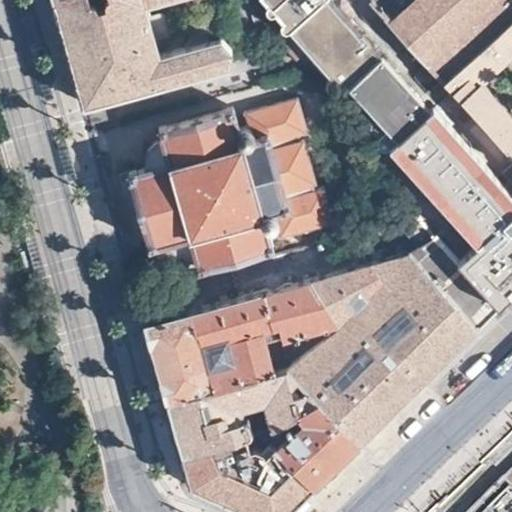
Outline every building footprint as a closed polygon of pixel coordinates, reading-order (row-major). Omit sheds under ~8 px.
[(54,0),(68,47),(84,103),(231,62),(233,50),(204,21),(183,46),(159,53),(155,39),(150,17),(146,1),(150,0),(54,0)] [(270,0),(269,2),(268,4),(267,6),(268,8),(269,10),(272,11),(274,11),(277,9),(283,16),(282,19),(282,21),(282,23),(283,25),(285,27),(287,28),(290,28),(293,27),(322,0),(270,0)] [(312,47),(348,15),(337,3),(334,0),(322,0),(293,27),(312,47)] [(511,0),(373,0),(441,76),(511,8),(511,0)] [(511,8),(441,76),(511,152),(511,8)] [(150,17),(155,39),(168,36),(162,14),(150,17)] [(347,88),(350,85),(383,55),(348,15),(312,47),(330,68),(326,72),(324,75),(323,77),(322,80),(323,83),(326,86),(328,89),(331,90),(334,90),(338,89),(341,86),(345,84),(347,88)] [(350,85),(386,125),(419,96),(383,55),(350,85)] [(233,104),(160,125),(164,140),(160,142),(156,144),(154,146),(152,150),(151,153),(151,157),(152,160),(152,161),(129,168),(140,206),(151,246),(174,240),(175,242),(176,245),(178,247),(180,249),(182,250),(185,252),(187,252),(189,252),(192,252),(195,251),(200,268),(273,247),(267,226),(275,223),(279,236),(333,220),(322,184),(314,187),(312,180),(315,179),(303,137),(300,138),(299,133),(307,130),(298,95),(245,110),(249,124),(239,126),(233,104)] [(396,154),(399,158),(445,116),(434,104),(395,138),(403,147),(396,154)] [(511,284),(511,161),(460,107),(401,163),(441,204),(429,220),(499,298),(511,284)] [(58,135),(71,178),(78,176),(66,133),(58,135)] [(387,145),(396,154),(403,147),(395,138),(387,145)] [(34,240),(24,205),(17,207),(26,242),(36,278),(45,276),(37,250),(34,240)] [(419,245),(435,235),(417,217),(408,219),(401,227),(419,245)] [(400,223),(347,238),(349,249),(403,234),(401,227),(400,223)] [(338,320),(299,383),(297,385),(355,445),(377,424),(432,370),(446,356),(497,305),(478,284),(455,258),(435,235),(419,245),(412,250),(311,277),(338,320)] [(95,270),(107,313),(114,311),(102,268),(95,270)] [(311,277),(146,320),(157,360),(168,397),(288,364),(299,383),(338,320),(311,277)] [(175,425),(183,453),(251,433),(245,408),(266,402),(272,427),(297,385),(299,383),(288,364),(168,397),(175,425)] [(355,445),(297,385),(272,427),(262,429),(314,484),(336,463),(355,445)] [(257,511),(285,511),(314,484),(262,429),(251,433),(183,453),(187,467),(192,483),(193,485),(257,511)] [(511,511),(511,470),(469,511),(511,511)]
